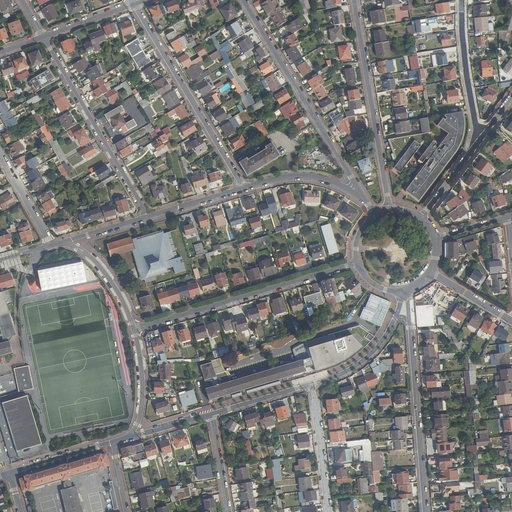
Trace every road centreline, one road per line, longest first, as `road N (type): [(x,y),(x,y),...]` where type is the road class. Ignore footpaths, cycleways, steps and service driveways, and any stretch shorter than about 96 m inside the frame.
road 1 (residential): [(357,262),(133,329)]
road 2 (residential): [(363,198),(242,0)]
road 3 (residential): [(408,290),(425,511)]
road 4 (residential): [(134,3),(244,187)]
road 5 (residential): [(354,0),(388,210)]
road 6 (residential): [(43,37),(145,217)]
road 7 (residential): [(461,0),(479,139)]
road 8 (residential): [(312,383),(355,366),(375,348),(403,291)]
road 9 (residential): [(328,511),(312,383)]
road 10 (residential): [(363,198),(305,178),(244,187)]
